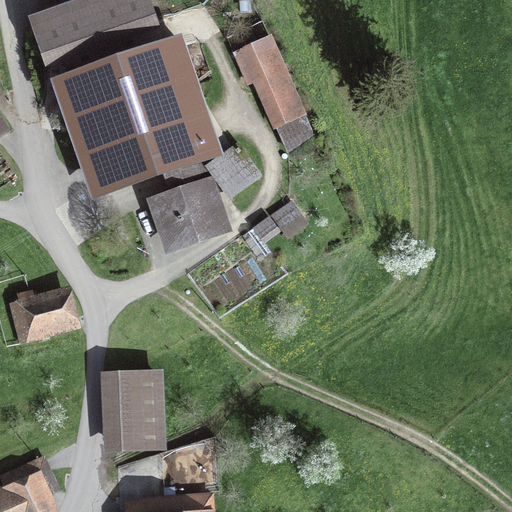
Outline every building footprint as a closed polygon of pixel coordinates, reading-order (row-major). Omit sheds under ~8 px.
[(61,0),(65,9),(34,20),(45,53),(149,18),(143,0),(61,0)] [(312,135),(270,40),(235,55),(249,85),(256,81),(287,152),(312,135)] [(223,191),(207,168),(202,154),(184,101),(198,97),(181,45),(70,82),(74,94),(63,97),(88,168),(98,164),(106,186),(160,168),(170,196),(154,201),(168,245),(223,228),(212,194),(223,191)] [(207,168),(223,191),(227,196),(258,174),(238,146),(207,168)] [(291,202),(273,216),(288,236),(306,223),(291,202)] [(36,305),(32,291),(21,294),(23,301),(13,304),(23,343),(76,328),(67,296),(36,305)] [(160,441),(158,375),(118,377),(121,447),(143,446),(160,441)] [(120,502),(127,501),(127,511),(212,511),(212,492),(220,492),(216,437),(118,467),(120,502)] [(47,504),(62,497),(44,457),(2,476),(8,489),(0,492),(0,511),(49,511),(50,511),(47,504)]
